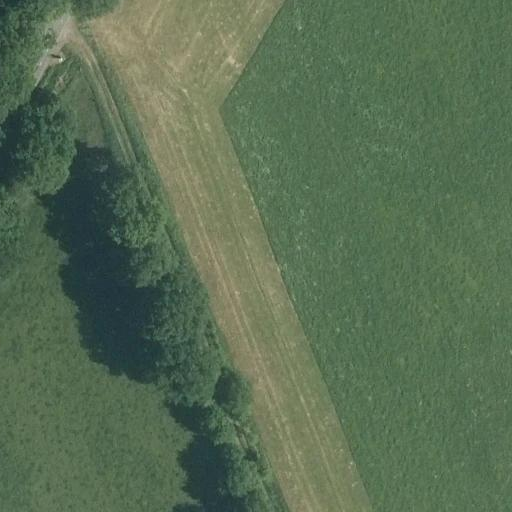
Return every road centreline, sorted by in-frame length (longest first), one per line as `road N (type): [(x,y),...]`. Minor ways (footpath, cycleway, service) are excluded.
road 1 (track): [(269,511),(119,123),(82,49),(55,23)]
road 2 (tertiary): [(0,135),(67,0)]
